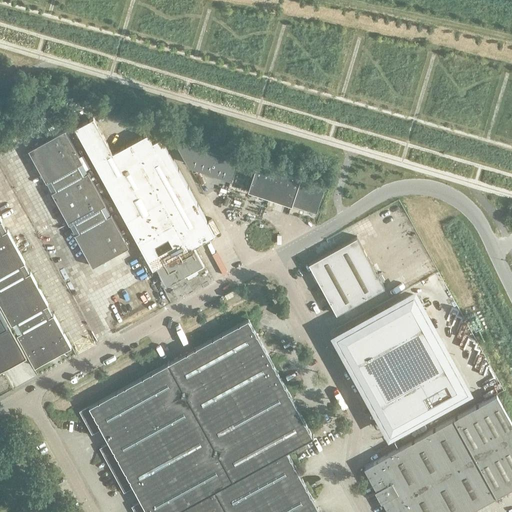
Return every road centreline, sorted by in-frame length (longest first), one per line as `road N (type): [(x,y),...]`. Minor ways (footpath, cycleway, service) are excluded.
road 1 (unclassified): [(511,291),(475,217),(426,186),(381,193),(303,242)]
road 2 (unclassified): [(273,258),(356,416),(351,483),(365,511)]
road 3 (unclassified): [(28,395),(252,270)]
road 4 (unknown): [(90,360),(0,196)]
road 5 (unknown): [(82,292),(6,148)]
road 6 (unclassified): [(252,270),(230,220),(234,212),(285,222),(303,242)]
road 7 (unclassified): [(92,511),(28,395)]
